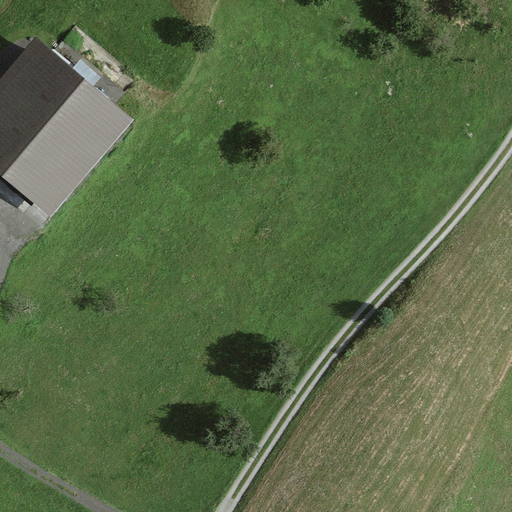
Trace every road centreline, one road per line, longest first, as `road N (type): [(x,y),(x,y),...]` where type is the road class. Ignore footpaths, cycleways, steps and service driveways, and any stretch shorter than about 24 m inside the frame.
road 1 (track): [(224,511),(330,354),(456,217),(511,141)]
road 2 (track): [(108,511),(0,445)]
